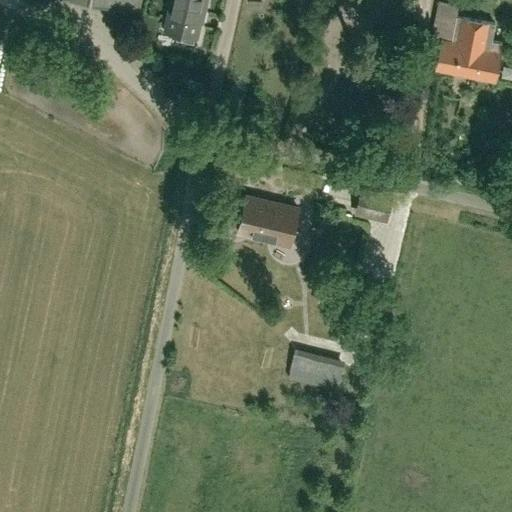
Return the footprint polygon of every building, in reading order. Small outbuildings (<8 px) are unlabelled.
[(87,0),(135,11),(136,0),(166,0),(160,29),(178,32),(177,37),(188,40),(189,35),(192,36),(197,11),(199,12),(201,0),(87,0)] [(439,0),(436,13),(455,16),(450,41),(441,39),(436,67),(495,79),(502,42),(491,40),(495,23),(456,15),(458,4),(439,0)] [(392,196),(366,189),(360,213),(385,220),(392,196)] [(298,207),(246,195),(237,232),(289,244),(298,207)] [(343,318),(330,285),(318,289),(331,323),(343,318)] [(288,377),(336,389),(343,359),(295,347),(288,377)]
